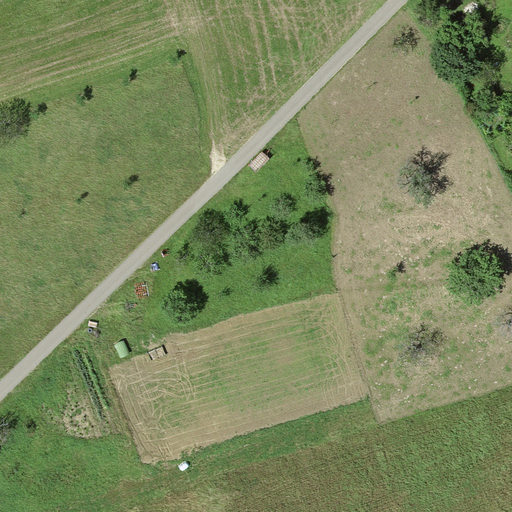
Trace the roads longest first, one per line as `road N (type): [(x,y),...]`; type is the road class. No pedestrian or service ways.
road 1 (unclassified): [(0,391),(400,0)]
road 2 (track): [(189,0),(219,137),(220,182)]
